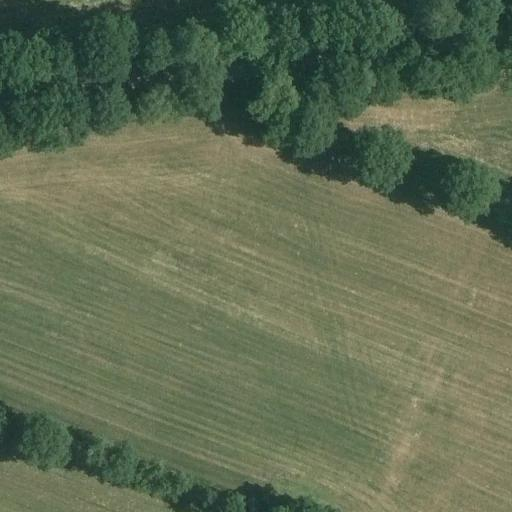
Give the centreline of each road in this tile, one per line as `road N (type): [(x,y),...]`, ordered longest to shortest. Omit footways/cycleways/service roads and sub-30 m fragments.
road 1 (unclassified): [(0,99),(511,39)]
road 2 (track): [(0,428),(229,511)]
